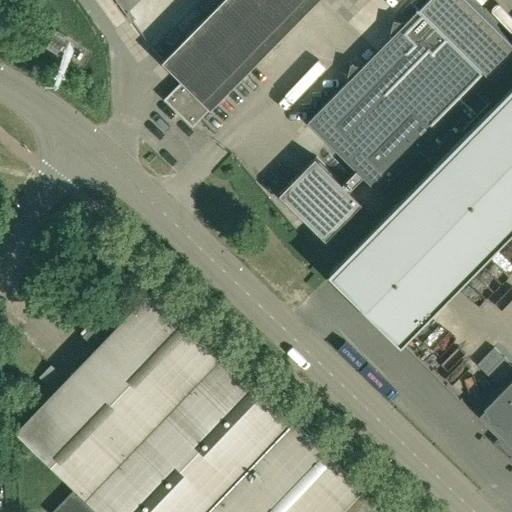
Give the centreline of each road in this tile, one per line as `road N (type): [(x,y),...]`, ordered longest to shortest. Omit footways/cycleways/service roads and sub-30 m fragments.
road 1 (unclassified): [(471,511),(79,142)]
road 2 (unclassified): [(0,245),(79,142)]
